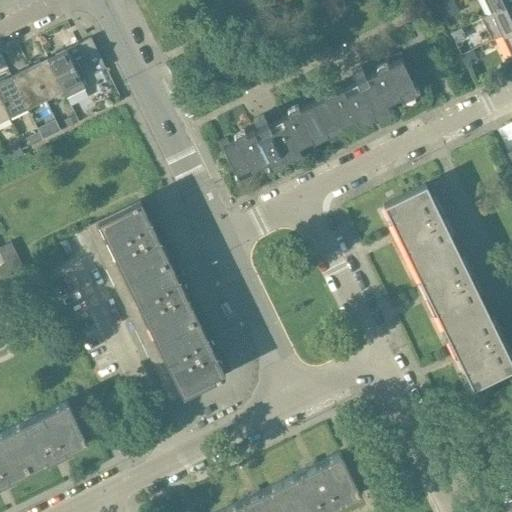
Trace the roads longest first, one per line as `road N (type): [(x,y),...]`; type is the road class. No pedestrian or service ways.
road 1 (residential): [(215,230),(96,0)]
road 2 (residential): [(175,457),(70,241)]
road 3 (residential): [(304,190),(511,92)]
road 4 (residential): [(292,400),(215,230)]
road 5 (residential): [(379,356),(304,190)]
road 6 (residential): [(457,511),(379,356)]
road 7 (residential): [(175,457),(292,400)]
